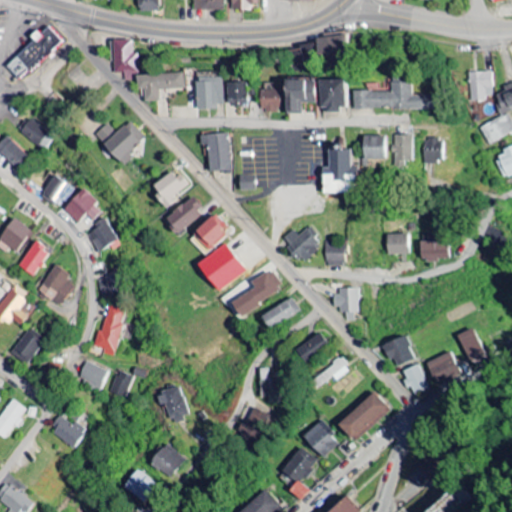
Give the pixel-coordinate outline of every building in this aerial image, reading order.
[(11,66),(54,25),(68,40),(35,71),(33,69),(23,78),(11,66)] [(321,39),(322,68),(347,67),(346,38),(321,39)] [(135,41),(116,41),(115,73),(127,74),(126,82),(139,82),(140,55),(135,55),(135,41)] [(314,62),(312,49),(294,52),(295,64),(314,62)] [(471,100),(495,100),(494,72),(471,73),(471,100)] [(138,75),(139,89),(145,89),(146,102),(160,102),(160,90),(186,89),(186,74),(138,75)] [(198,108),(225,108),(226,78),(198,78),(198,108)] [(317,80),(286,80),(286,114),(304,114),(304,103),(316,103),(317,80)] [(346,80),(321,80),(322,110),(346,110),(346,80)] [(229,83),(229,106),(249,106),(249,83),(229,83)] [(355,109),(435,109),(435,96),(413,96),(413,83),(393,83),(393,91),(355,91),(355,109)] [(282,90),(262,90),(262,112),(282,111),(282,90)] [(481,127),(489,145),(511,134),(511,119),(510,115),(481,127)] [(21,132),(45,152),(56,139),(32,119),(21,132)] [(147,138),(131,121),(118,133),(109,124),(97,136),(125,166),(134,158),(130,153),(147,138)] [(203,135),(203,146),(209,146),(210,172),(232,171),(230,134),(203,135)] [(414,135),(394,135),(395,167),(406,167),(406,161),(414,161),(414,135)] [(0,145),(0,152),(19,170),(31,157),(8,136),(0,145)] [(387,136),(364,136),(363,159),(387,160),(387,136)] [(427,139),(426,163),(444,163),(445,140),(427,139)] [(323,194),(355,193),(354,168),(351,168),(351,149),(329,150),(329,168),(322,168),(323,194)] [(174,197),(188,188),(176,171),(154,186),(158,193),(156,195),(167,211),(178,203),(174,197)] [(256,175),(241,176),(241,191),(257,191),(256,175)] [(43,196),(62,209),(76,189),(56,176),(43,196)] [(103,213),(96,206),(100,203),(87,189),(65,209),(79,224),(89,214),(95,221),(103,213)] [(168,219),(179,233),(206,211),(195,197),(168,219)] [(194,234),(211,252),(233,231),(216,213),(194,234)] [(18,253),(33,230),(14,218),(0,240),(0,248),(7,253),(10,248),(18,253)] [(99,252),(120,242),(109,218),(96,224),(99,230),(91,234),(99,252)] [(300,236),(294,230),(284,238),(291,246),(289,248),(304,264),(319,250),(313,244),(321,237),(311,226),(300,236)] [(387,256),(409,255),(408,234),(386,235),(387,256)] [(327,267),(345,267),(345,241),(327,241),(327,267)] [(449,241),(420,242),(421,261),(449,260),(449,241)] [(53,254),(38,242),(20,266),(35,278),(53,254)] [(220,293),(248,270),(226,243),(198,266),(220,293)] [(72,276),(59,266),(40,290),(60,307),(76,287),(68,281),(72,276)] [(233,304),(242,317),(284,288),(272,270),(252,284),(255,288),(233,304)] [(99,280),(104,297),(120,292),(115,275),(99,280)] [(15,321),(23,327),(29,318),(21,312),(32,297),(15,285),(0,305),(0,318),(10,327),(15,321)] [(361,314),(361,290),(334,291),(334,311),(347,311),(347,322),(356,322),(356,314),(361,314)] [(264,316),(273,330),(302,312),(293,298),(264,316)] [(129,311),(110,305),(98,347),(106,349),(104,354),(116,357),(129,311)] [(47,339),(32,328),(13,354),(28,364),(47,339)] [(470,363),(486,357),(475,329),(460,335),(470,363)] [(331,346),(321,333),(296,353),(307,366),(331,346)] [(417,360),(407,336),(384,346),(391,362),(396,359),(400,367),(417,360)] [(438,387),(463,375),(452,352),(427,364),(438,387)] [(344,358),(314,382),(319,389),(335,377),(339,382),(353,370),(344,358)] [(103,391),(111,371),(87,361),(79,381),(103,391)] [(410,388),(413,387),(417,396),(431,390),(420,365),(404,372),(410,388)] [(134,376),(119,372),(113,394),(129,398),(134,376)] [(264,381),(263,395),(279,396),(279,381),(264,381)] [(160,392),(163,405),(169,404),(172,421),(189,418),(183,387),(160,392)] [(356,443),(391,410),(374,392),(339,426),(356,443)] [(19,428),(30,409),(13,399),(0,421),(0,435),(8,440),(15,426),(19,428)] [(259,444),(265,432),(259,429),(265,415),(255,411),(248,426),(244,424),(239,435),(259,444)] [(90,431),(79,422),(75,426),(63,417),(52,431),(75,449),(90,431)] [(325,459),(342,443),(322,422),(305,438),(325,459)] [(188,460),(169,444),(153,462),(172,479),(188,460)] [(304,501),(310,490),(303,485),(319,460),(301,448),(284,474),(297,482),(290,492),(304,501)] [(431,483),(446,470),(433,456),(418,469),(431,483)] [(149,504),(161,484),(140,471),(128,490),(149,504)] [(0,491),(0,502),(12,511),(30,511),(36,505),(7,483),(0,491)] [(243,511),(278,511),(283,508),(267,490),(243,511)] [(481,497),(469,491),(462,504),(475,510),(481,497)] [(358,511),(359,511),(345,496),(328,511),(358,511)]
